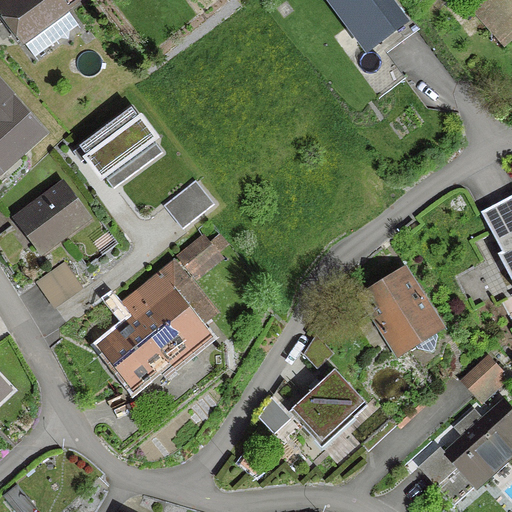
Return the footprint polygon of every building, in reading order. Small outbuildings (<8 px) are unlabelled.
[(9,0),(0,7),(0,13),(32,58),(58,39),(66,40),(67,32),(76,26),(62,7),(70,0),(9,0)] [(406,27),(386,0),(331,0),(369,53),(406,27)] [(511,0),(485,0),(473,11),(503,46),(511,38),(511,0)] [(0,183),(8,176),(0,166),(0,161),(12,151),(17,157),(42,133),(0,86),(0,183)] [(99,179),(101,177),(154,139),(138,119),(136,120),(129,111),(79,148),(86,157),(84,159),(99,179)] [(163,207),(181,229),(210,205),(193,184),(163,207)] [(69,231),(83,220),(58,186),(16,217),(42,252),(69,232),(69,231)] [(481,212),(479,213),(500,253),(496,255),(511,285),(511,204),(509,199),(482,214),(481,212)] [(214,254),(201,238),(177,257),(190,273),(214,254)] [(135,322),(101,350),(129,385),(199,329),(198,328),(213,316),(182,278),(184,276),(173,262),(121,305),(135,322)] [(55,270),(72,295),(81,289),(63,264),(55,270)] [(400,272),(362,296),(395,350),(409,341),(415,351),(428,354),(433,351),(436,338),(430,328),(434,325),(400,272)] [(315,369),(324,361),(331,355),(314,337),(302,355),(315,369)] [(485,360),(461,381),(474,395),(497,373),(485,360)] [(320,449),(365,407),(333,371),(287,413),(320,449)] [(497,373),(474,395),(481,402),(504,381),(497,373)] [(260,418),(275,435),(291,420),(272,398),(260,418)] [(438,448),(416,468),(434,488),(435,487),(452,506),(473,487),(473,488),(511,453),(511,412),(503,402),(481,422),(472,413),(458,426),(466,435),(444,455),(438,448)] [(246,456),(240,464),(253,474),(259,465),(246,456)] [(16,489),(4,499),(15,511),(27,511),(32,509),(16,489)]
